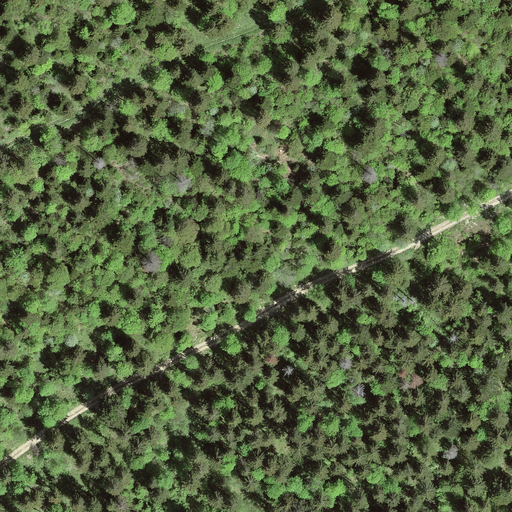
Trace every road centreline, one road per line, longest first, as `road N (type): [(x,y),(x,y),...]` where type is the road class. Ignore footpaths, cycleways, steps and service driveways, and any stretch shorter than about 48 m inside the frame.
road 1 (track): [(0,474),(236,329),(511,196)]
road 2 (track): [(0,150),(317,0)]
